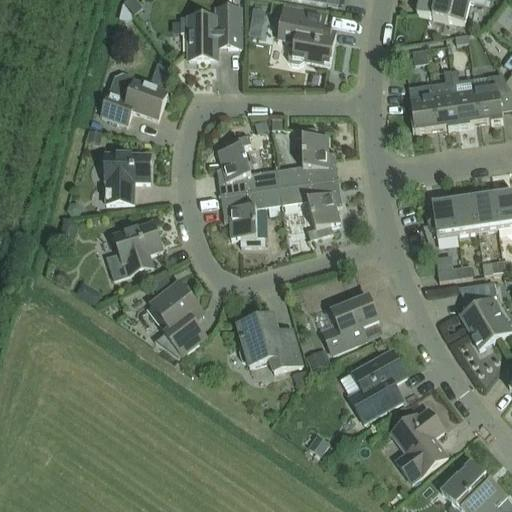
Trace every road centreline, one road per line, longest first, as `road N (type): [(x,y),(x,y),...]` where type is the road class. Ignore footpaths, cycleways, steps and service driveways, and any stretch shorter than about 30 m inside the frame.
road 1 (residential): [(394,234),(269,273),(219,259),(203,227),(204,121),(215,107),(371,96)]
road 2 (residential): [(394,234),(481,413),(511,448)]
road 3 (residential): [(378,180),(511,160)]
